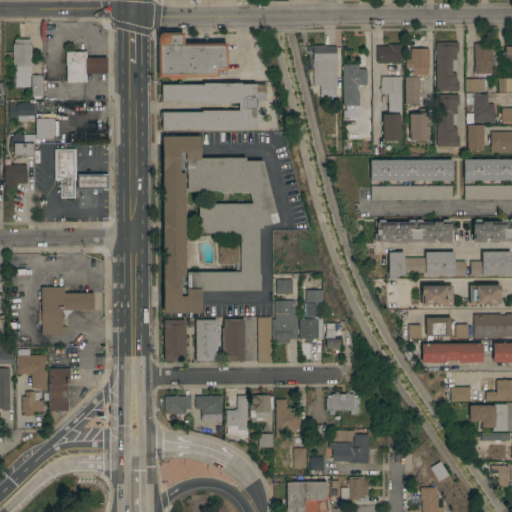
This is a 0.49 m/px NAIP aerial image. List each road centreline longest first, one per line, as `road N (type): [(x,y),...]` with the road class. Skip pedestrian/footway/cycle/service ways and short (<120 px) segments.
road 1 (tertiary): [(295,13),(511,13)]
road 2 (secondary): [(145,446),(144,251),(136,237)]
road 3 (residential): [(334,375),(145,377)]
road 4 (motorway): [(128,319),(108,392),(30,464)]
road 5 (motorway): [(6,511),(62,466),(128,457)]
road 6 (residential): [(136,237),(0,239)]
road 7 (residential): [(135,10),(0,4)]
road 8 (secondary): [(128,319),(128,444)]
road 9 (residential): [(135,10),(255,13)]
road 10 (motorway): [(154,511),(198,482),(237,492),(252,511)]
